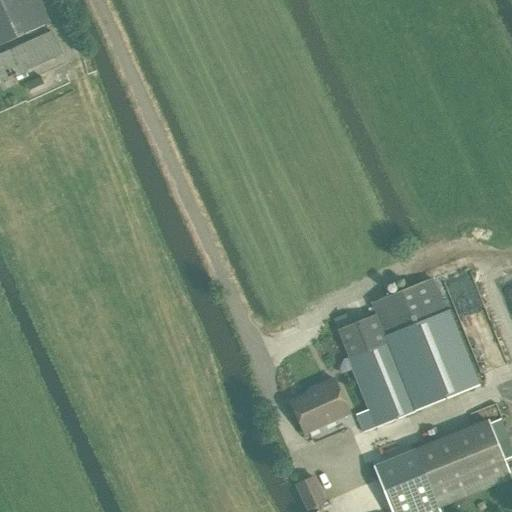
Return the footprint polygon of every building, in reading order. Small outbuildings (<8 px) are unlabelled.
[(0,0),(0,46),(51,24),(39,0),(0,0)] [(0,82),(63,54),(55,34),(0,58),(0,82)] [(372,304),(376,316),(338,330),(370,409),(356,415),(363,432),(476,387),(432,278),(372,304)] [(305,434),(350,414),(335,380),(314,389),(316,393),(291,404),(305,434)] [(489,422),(374,469),(391,511),(440,511),(439,508),(511,479),(489,422)] [(309,510),(325,503),(314,477),(297,485),(309,510)]
